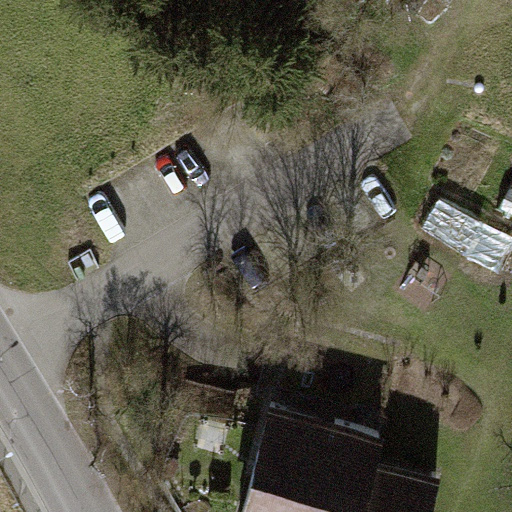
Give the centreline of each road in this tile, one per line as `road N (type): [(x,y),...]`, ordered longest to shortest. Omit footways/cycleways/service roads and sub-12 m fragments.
road 1 (tertiary): [(0,358),(84,511)]
road 2 (track): [(378,134),(453,0)]
